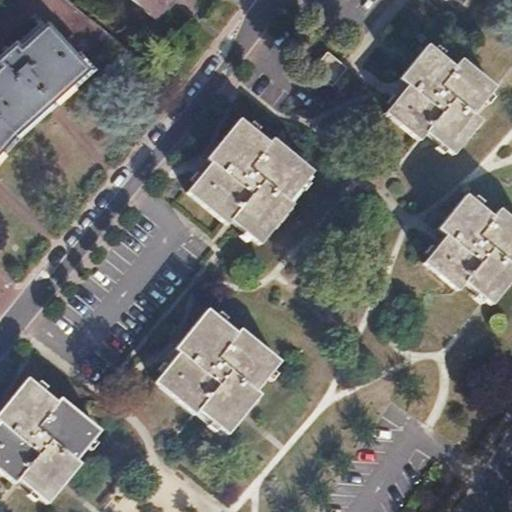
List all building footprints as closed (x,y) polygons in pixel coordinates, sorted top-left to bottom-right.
[(129,0),(144,11),(152,0),(129,0)] [(0,153),(14,138),(86,70),(45,26),(19,50),(15,45),(0,59),(0,153)] [(406,84),(384,112),(420,141),(427,132),(453,153),(481,119),(472,112),(495,84),(461,56),(453,65),(425,42),(397,77),(406,84)] [(327,53),(313,71),(331,86),(346,68),(327,53)] [(210,163),(185,194),(226,227),(230,221),(259,245),(291,205),(288,202),(311,172),(272,140),(268,144),(238,120),(206,160),(210,163)] [(445,238),(424,264),(457,292),(464,284),(491,306),(511,279),(511,266),(510,265),(511,261),(511,220),(499,210),(492,218),(464,196),(436,231),(445,238)] [(178,353),(154,383),(194,416),(198,411),(227,435),(260,394),(255,390),(277,361),(239,330),(236,333),(206,310),(174,350),(178,353)] [(0,474),(14,486),(17,482),(46,505),(79,465),(75,462),(98,433),(57,400),(54,404),(25,381),(0,411),(0,474)]
